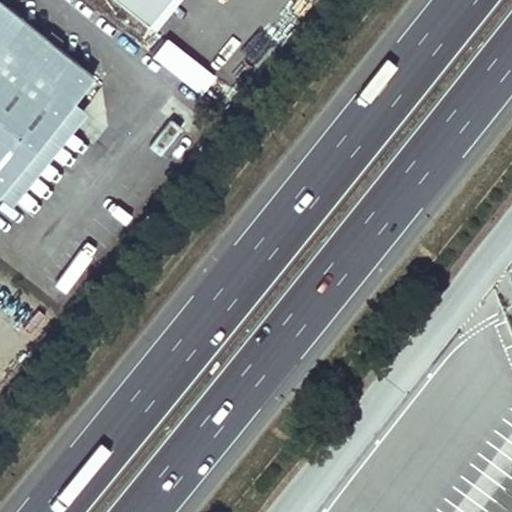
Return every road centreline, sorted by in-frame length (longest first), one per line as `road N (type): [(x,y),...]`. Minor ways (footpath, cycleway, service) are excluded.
road 1 (motorway): [(463,0),(51,511)]
road 2 (motorway): [(139,511),(511,51)]
road 3 (unclassified): [(288,511),(511,230)]
